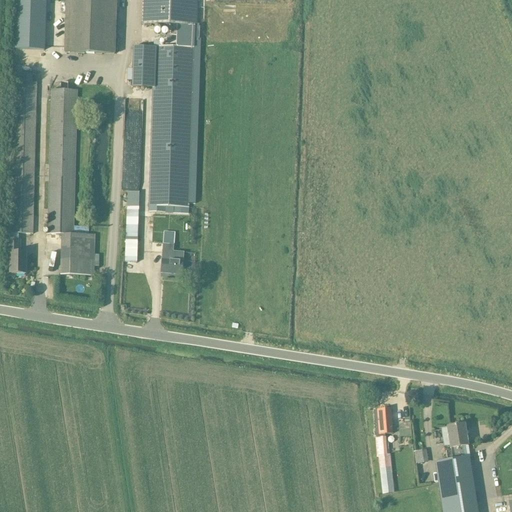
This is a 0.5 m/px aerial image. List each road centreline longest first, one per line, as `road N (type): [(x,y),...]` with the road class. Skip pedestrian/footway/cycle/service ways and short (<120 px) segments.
road 1 (unclassified): [(511,396),(0,310)]
road 2 (unknown): [(106,326),(121,0)]
